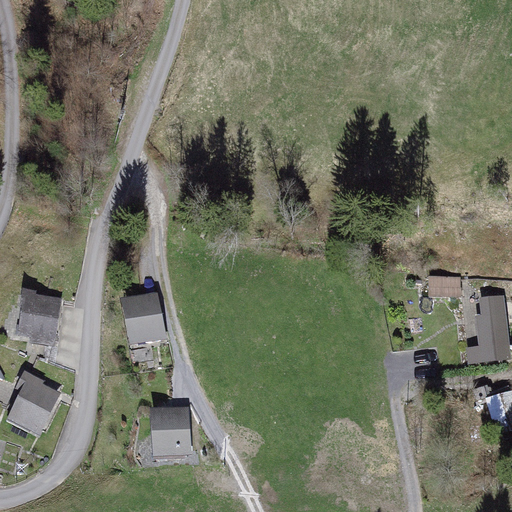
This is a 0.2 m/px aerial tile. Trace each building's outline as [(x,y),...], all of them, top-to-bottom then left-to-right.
[(464,295),(465,277),(430,277),(430,295),(464,295)] [(64,308),(28,303),(22,349),(58,353),(64,308)] [(159,305),(126,312),(137,361),(170,354),(159,305)] [(504,307),(460,308),(462,369),(506,367),(504,307)] [(67,402),(34,385),(12,428),(46,445),(67,402)] [(511,390),(488,396),(497,434),(511,430),(511,390)] [(191,418),(156,420),(158,465),(193,463),(191,418)]
